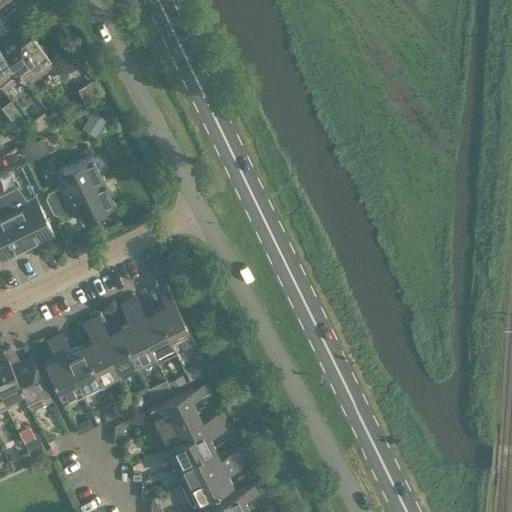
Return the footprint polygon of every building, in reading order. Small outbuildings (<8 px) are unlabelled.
[(54,3),(48,7),(56,17),(61,13),(54,3)] [(67,64),(29,15),(2,36),(21,61),(29,71),(46,58),(54,69),(67,64)] [(0,72),(3,76),(21,61),(2,36),(0,32),(0,72)] [(74,40),(63,49),(70,58),(81,49),(74,40)] [(19,97),(12,88),(4,95),(10,104),(19,97)] [(95,98),(84,116),(98,124),(109,106),(95,98)] [(24,123),(28,136),(53,128),(49,115),(24,123)] [(49,186),(52,194),(105,169),(93,144),(60,160),(66,173),(51,180),(49,186)] [(117,193),(105,169),(52,194),(56,202),(61,204),(77,196),(84,209),(117,193)] [(0,243),(3,250),(8,247),(34,235),(58,224),(38,183),(30,188),(20,174),(0,183),(0,243)] [(158,298),(176,334),(195,325),(169,272),(160,275),(169,293),(158,298)] [(139,285),(132,290),(157,343),(176,334),(158,298),(147,303),(139,285)] [(132,311),(122,316),(139,352),(157,343),(132,290),(124,292),(132,311)] [(102,303),(95,308),(121,361),(139,352),(122,316),(111,321),(102,303)] [(95,329),(85,334),(102,369),(121,361),(95,308),(87,311),(95,329)] [(66,321),(58,327),(83,378),(102,369),(85,334),(74,339),(66,321)] [(83,378),(58,327),(49,329),(58,347),(47,352),(64,388),(83,378)] [(27,384),(32,395),(54,385),(34,345),(21,351),(14,335),(4,336),(7,344),(7,343),(27,384)] [(7,344),(0,347),(0,375),(9,393),(27,384),(7,343),(7,344)] [(199,351),(187,357),(193,368),(205,362),(199,351)] [(184,363),(171,370),(174,377),(188,370),(184,363)] [(154,396),(163,415),(199,398),(194,387),(212,379),(206,371),(154,396)] [(158,372),(151,376),(156,386),(163,383),(158,372)] [(0,397),(9,393),(0,375),(0,397)] [(113,393),(104,397),(110,409),(119,405),(113,393)] [(230,406),(226,397),(222,399),(226,408),(230,406)] [(204,408),(199,398),(163,415),(172,433),(226,408),(222,399),(204,408)] [(91,406),(78,412),(82,422),(96,415),(91,406)] [(172,433),(180,451),(216,434),(211,423),(229,415),(226,408),(172,433)] [(124,410),(118,413),(117,432),(126,433),(133,429),(124,410)] [(40,421),(26,428),(34,444),(47,438),(40,421)] [(180,451),(189,471),(242,445),(240,436),(221,445),(216,434),(180,451)] [(31,440),(20,445),(25,456),(36,451),(33,445),(31,440)] [(242,445),(189,471),(197,490),(234,472),(229,462),(248,453),(242,445)] [(211,511),(220,511),(250,497),(245,487),(263,478),(257,471),(204,496),(211,511)] [(154,488),(154,505),(163,505),(167,503),(163,493),(161,494),(157,485),(154,487),(154,488)] [(220,511),(266,511),(275,508),(273,499),(256,507),(250,497),(220,511)]
